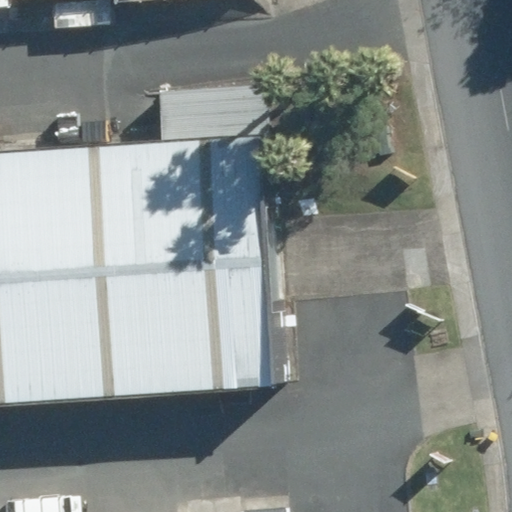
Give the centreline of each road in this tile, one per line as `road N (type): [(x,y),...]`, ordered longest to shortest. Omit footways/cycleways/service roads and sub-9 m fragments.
road 1 (unknown): [(0,417),(206,405),(511,329)]
road 2 (unknown): [(195,0),(0,27)]
